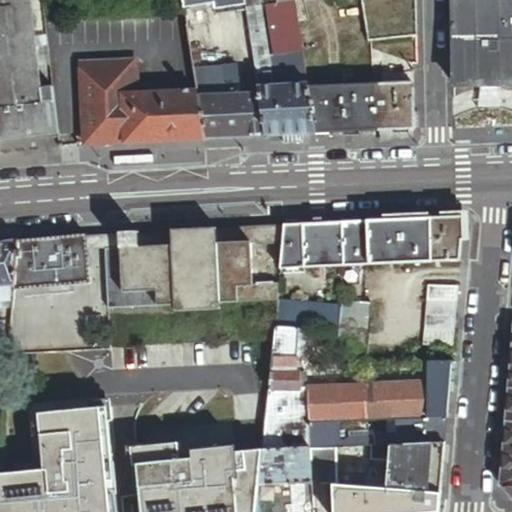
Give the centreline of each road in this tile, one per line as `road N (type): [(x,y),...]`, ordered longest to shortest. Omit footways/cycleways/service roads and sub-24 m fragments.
road 1 (secondary): [(0,207),(437,182)]
road 2 (residential): [(499,179),(471,511)]
road 3 (residential): [(437,182),(432,0)]
